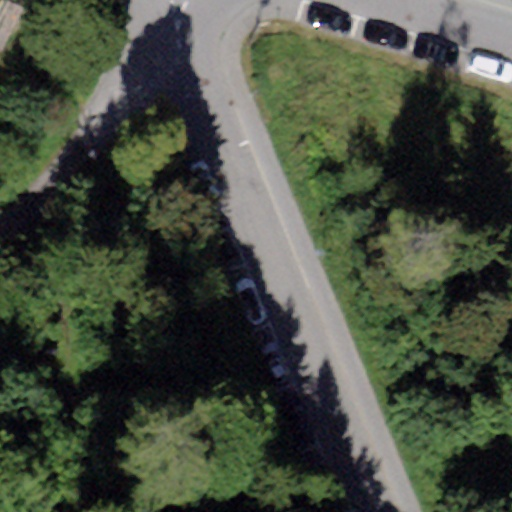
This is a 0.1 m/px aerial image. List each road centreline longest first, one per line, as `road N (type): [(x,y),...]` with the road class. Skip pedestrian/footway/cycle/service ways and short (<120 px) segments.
road 1 (residential): [(368,511),(182,36),(184,0)]
road 2 (residential): [(386,0),(511,38)]
